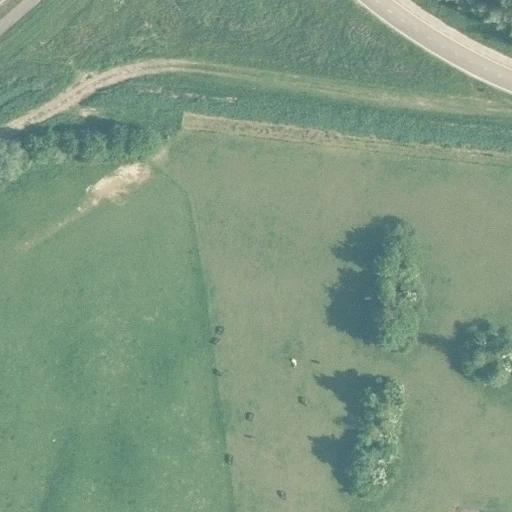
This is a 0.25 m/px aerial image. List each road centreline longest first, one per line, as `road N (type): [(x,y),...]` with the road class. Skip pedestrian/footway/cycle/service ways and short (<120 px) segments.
road 1 (track): [(511,119),(164,69),(101,86),(0,151)]
road 2 (unclassified): [(366,0),(448,58),(511,88)]
